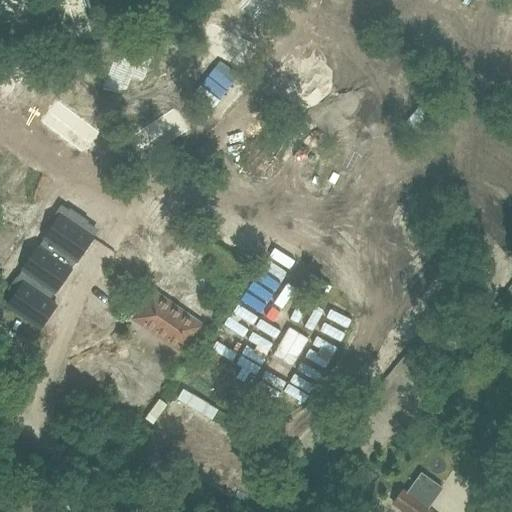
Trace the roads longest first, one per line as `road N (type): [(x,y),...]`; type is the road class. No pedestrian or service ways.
road 1 (unknown): [(419,0),(394,48),(387,111),(371,144),(281,251),(359,301),(379,298),(511,155)]
road 2 (unknown): [(0,242),(17,245),(74,184),(156,174)]
road 3 (unclassified): [(146,511),(31,427)]
